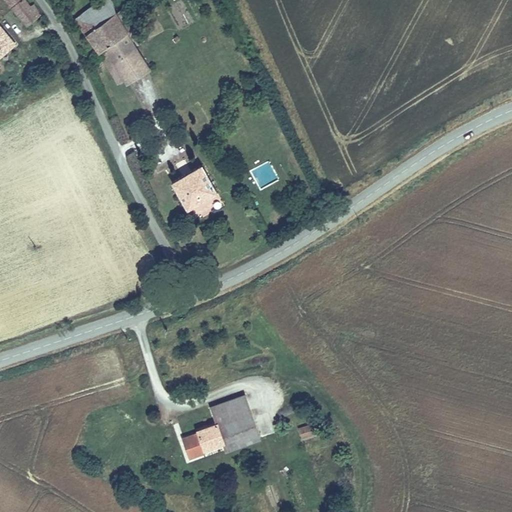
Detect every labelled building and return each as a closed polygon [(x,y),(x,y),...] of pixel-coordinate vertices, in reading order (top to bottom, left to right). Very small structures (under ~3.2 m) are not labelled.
[(23,0),(20,0),(13,7),(26,23),(39,13),(30,1),(27,3),(23,0)] [(102,0),(80,17),(105,51),(114,45),(134,33),(137,29),(122,9),(115,0),(102,0)] [(130,3),(122,9),(137,29),(141,23),(142,20),(130,3)] [(0,58),(16,44),(0,25),(0,58)] [(123,61),(143,48),(134,33),(114,45),(123,61)] [(114,45),(105,51),(124,86),(155,69),(143,48),(123,61),(114,45)] [(195,124),(210,115),(202,100),(187,109),(195,124)] [(193,205),(223,188),(208,161),(177,178),(193,205)] [(210,408),(216,424),(249,412),(243,395),(210,408)] [(223,445),(225,450),(260,438),(249,412),(216,424),(195,433),(194,436),(178,442),(187,460),(201,456),(201,453),(223,445)] [(313,434),(310,425),(299,428),(301,437),(313,434)]
